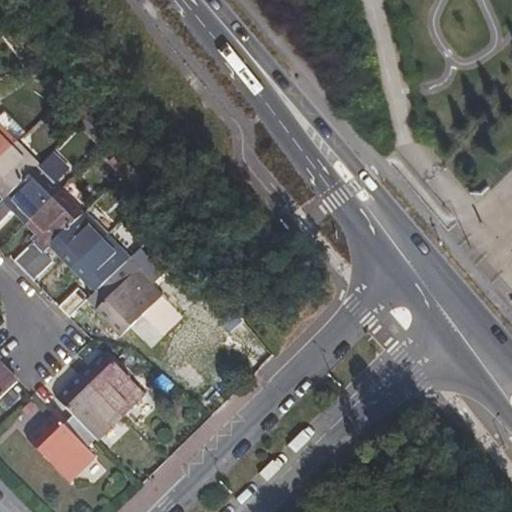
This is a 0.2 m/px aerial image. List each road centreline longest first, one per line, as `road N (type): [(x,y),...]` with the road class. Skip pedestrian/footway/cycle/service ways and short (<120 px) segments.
road 1 (secondary): [(190,0),(413,274)]
road 2 (tertiary): [(413,274),(164,511)]
road 3 (tertiary): [(248,511),(458,326)]
